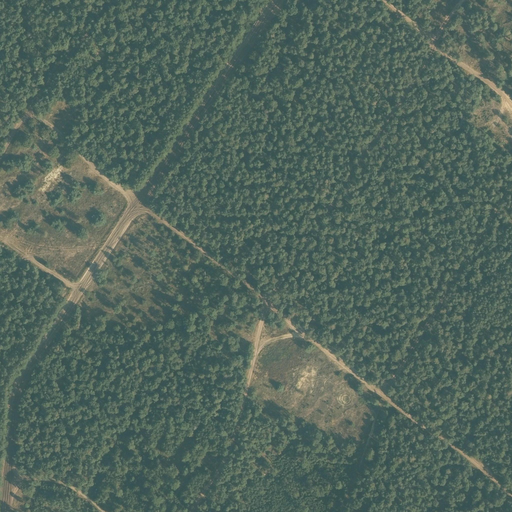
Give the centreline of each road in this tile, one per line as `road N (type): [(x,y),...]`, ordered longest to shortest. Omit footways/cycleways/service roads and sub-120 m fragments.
road 1 (track): [(30,110),(511,496)]
road 2 (track): [(277,0),(22,376),(5,511)]
road 3 (track): [(191,511),(237,434),(269,302)]
road 4 (track): [(0,159),(111,0)]
road 5 (track): [(387,0),(432,37),(435,50),(511,105)]
